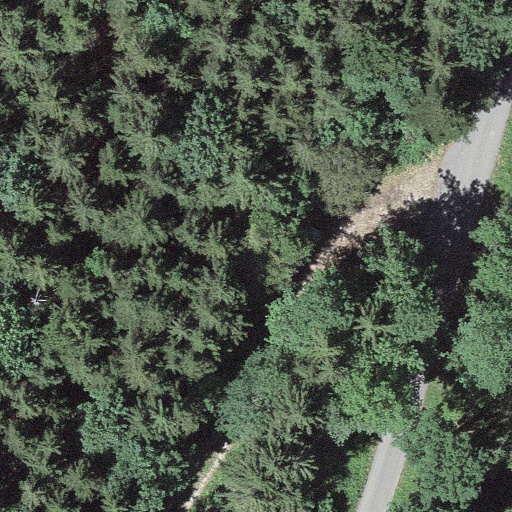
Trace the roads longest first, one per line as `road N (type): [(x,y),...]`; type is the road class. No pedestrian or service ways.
road 1 (track): [(511,52),(373,511)]
road 2 (track): [(192,511),(216,482),(331,249),(381,217),(459,231)]
